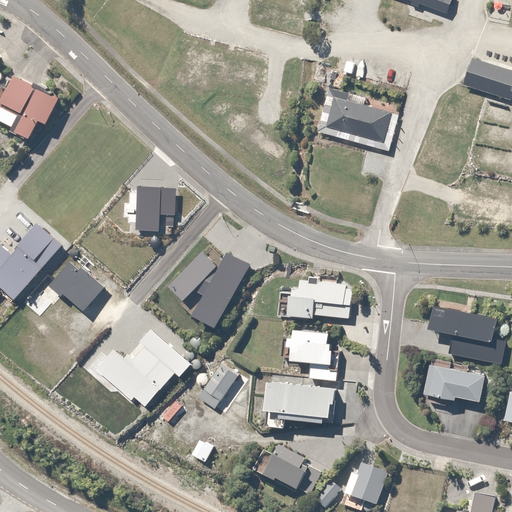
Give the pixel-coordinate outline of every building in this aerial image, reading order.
[(413,0),(450,13),(455,0),(413,0)] [(353,11),(331,8),(329,24),(351,27),(353,11)] [(511,70),(476,59),(468,85),(511,99),(511,70)] [(56,125),(67,97),(21,78),(10,106),(34,116),(28,131),(42,137),(49,122),(56,125)] [(397,115),(341,97),(332,127),(387,144),(397,115)] [(138,187),(135,231),(159,233),(159,227),(175,228),(178,189),(138,187)] [(67,245),(43,225),(16,256),(0,242),(0,283),(19,300),(67,245)] [(202,296),(192,316),(216,327),(249,265),(225,253),(218,268),(203,252),(169,287),(183,301),(193,292),(202,296)] [(51,285),(81,312),(104,287),(73,260),(51,285)] [(312,280),(303,279),(303,286),(298,286),(295,317),(320,318),(321,315),(356,318),(358,284),(323,281),(324,275),(312,274),(312,280)] [(434,304),(428,328),(455,334),(450,353),(504,365),(510,341),(494,338),(498,318),(434,304)] [(300,338),(288,338),(287,356),(298,356),(298,360),(314,361),(313,369),(343,370),(344,348),(340,348),(341,341),(336,340),(336,329),(300,327),(300,338)] [(98,371),(132,401),(136,396),(146,406),(175,373),(180,377),(191,365),(152,331),(142,343),(147,347),(135,360),(130,356),(126,361),(116,352),(98,371)] [(494,375),(436,363),(428,401),(454,406),(455,400),(464,402),(465,397),(488,402),(494,375)] [(220,407),(243,375),(226,364),(209,389),(214,392),(209,399),(220,407)] [(346,390),(277,384),(274,418),(339,424),(341,405),(345,405),(346,390)] [(309,466),(313,460),(285,446),(269,476),(280,482),(280,480),(312,497),(324,474),(309,466)] [(394,474),(366,465),(355,497),(383,507),(394,474)] [(336,482),(321,500),(331,509),(346,491),(336,482)] [(474,511),(497,511),(500,497),(478,493),(474,511)]
